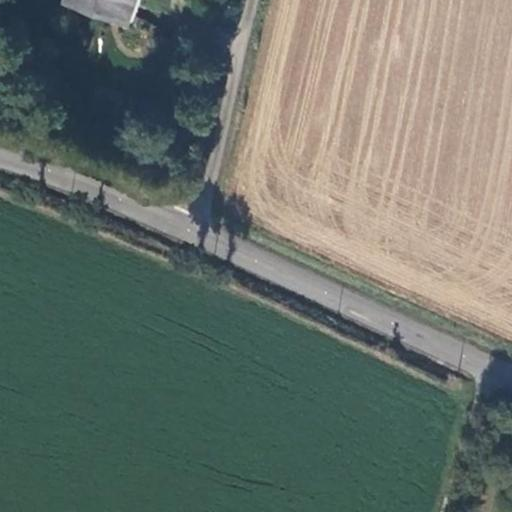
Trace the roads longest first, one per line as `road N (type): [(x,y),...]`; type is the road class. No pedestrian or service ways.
road 1 (tertiary): [(0,155),(185,227),(491,369)]
road 2 (unclassified): [(491,369),(449,511)]
